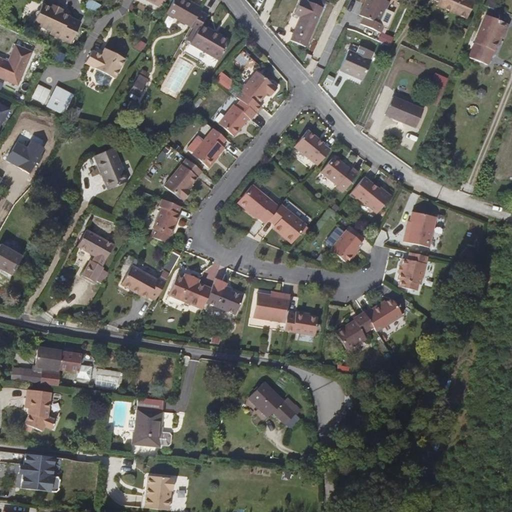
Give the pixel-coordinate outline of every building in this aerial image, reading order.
[(34,22),(41,4),(30,0),(23,18),(34,22)] [(86,8),(97,14),(101,6),(90,0),(86,8)] [(173,0),(166,13),(191,27),(200,12),(201,9),(184,0),(173,0)] [(300,17),(290,40),(306,47),(322,9),(302,0),(299,0),(294,14),(300,17)] [(363,17),(361,24),(381,33),(384,26),(380,24),(389,3),(382,0),(365,0),(358,15),(363,17)] [(432,0),(438,3),(437,6),(466,19),(474,1),(471,0),(432,0)] [(493,10),(496,0),(485,0),(484,6),(493,10)] [(51,8),(42,4),(34,23),(52,31),(51,33),(73,42),(81,20),(61,12),(62,9),(52,5),(51,8)] [(200,12),(191,27),(198,30),(190,44),(218,60),(228,44),(215,36),(216,34),(201,25),(207,16),(200,12)] [(496,48),(500,38),(502,32),(505,33),(508,25),(486,16),(468,58),(487,65),(494,47),(496,48)] [(229,41),(216,34),(215,36),(228,44),(229,41)] [(0,59),(0,78),(18,86),(32,53),(15,46),(8,62),(0,59)] [(125,58),(105,47),(102,54),(93,49),(86,61),(98,68),(113,76),(115,78),(125,58)] [(348,51),(339,71),(361,81),(369,60),(348,51)] [(55,61),(63,64),(66,56),(58,53),(55,61)] [(113,76),(98,68),(95,74),(97,80),(103,84),(109,82),(113,76)] [(214,78),(227,89),(234,81),(221,70),(214,78)] [(240,92),(256,106),(261,99),(260,98),(264,92),(266,94),(270,97),(276,89),(255,73),(240,92)] [(135,81),(129,91),(138,96),(144,86),(135,81)] [(32,97),(45,103),(51,89),(38,83),(32,97)] [(72,96),(56,87),(52,95),(68,104),(72,96)] [(240,102),(255,114),(260,108),(256,106),(240,92),(235,98),(240,102)] [(434,94),(430,103),(436,105),(440,96),(434,94)] [(68,104),(52,95),(47,104),(63,113),(68,104)] [(392,98),(385,115),(415,127),(422,111),(392,98)] [(249,121),(255,114),(240,102),(236,108),(233,106),(217,125),(233,137),(247,120),(249,121)] [(222,146),(227,140),(213,129),(192,157),(210,170),(219,158),(218,157),(224,149),(222,146)] [(320,167),(332,152),(325,147),(319,141),(320,139),(311,132),(297,148),(320,167)] [(94,156),(109,189),(127,181),(114,147),(94,156)] [(343,187),(342,189),(349,195),(365,175),(357,170),(356,171),(339,158),(326,174),(343,187)] [(186,192),(191,187),(201,174),(185,162),(163,189),(179,202),(179,201),(183,204),(190,195),(188,194),(186,192)] [(385,189),(370,177),(355,196),(362,201),(363,200),(383,214),(396,198),(396,194),(390,190),(390,192),(385,189)] [(494,199),(500,180),(496,179),(489,177),(483,195),(494,199)] [(254,213),(262,220),(274,204),(253,188),(240,205),(249,212),(251,209),(255,212),(254,213)] [(182,209),(161,201),(159,209),(160,209),(152,230),(153,231),(170,238),(171,239),(180,217),(179,216),(182,209)] [(283,207),(270,223),(277,228),(284,233),(282,235),(295,245),(309,227),(283,207)] [(420,211),(417,221),(415,232),(412,231),(410,241),(436,247),(444,216),(420,211)] [(82,276),(95,283),(103,269),(101,267),(113,246),(87,231),(77,247),(87,253),(88,251),(96,256),(94,258),(92,262),(91,261),(82,276)] [(153,231),(152,233),(168,240),(170,238),(153,231)] [(336,252),(352,264),(363,250),(368,243),(351,231),(336,252)] [(152,233),(150,238),(167,244),(168,240),(152,233)] [(0,244),(0,269),(5,272),(7,269),(13,272),(22,257),(0,244)] [(467,260),(473,252),(466,246),(460,255),(467,260)] [(363,250),(352,264),(354,266),(365,251),(363,250)] [(427,285),(435,257),(417,253),(416,260),(410,259),(405,280),(407,281),(405,288),(423,292),(424,285),(427,285)] [(150,295),(156,298),(167,278),(161,274),(159,278),(132,263),(121,283),(131,288),(133,287),(149,296),(150,295)] [(169,297),(202,310),(205,303),(210,290),(198,285),(199,281),(185,275),(183,279),(177,277),(169,297)] [(93,285),(95,283),(82,276),(81,277),(93,285)] [(210,290),(205,303),(236,315),(243,297),(230,292),(224,290),(225,287),(226,284),(215,279),(210,290)] [(148,298),(149,296),(133,287),(131,288),(148,298)] [(289,314),(291,296),(283,295),(282,299),(271,296),(257,295),(254,318),(287,323),(289,314)] [(381,325),(385,330),(386,329),(407,313),(409,312),(397,296),(387,303),(385,302),(371,312),(381,325)] [(371,312),(370,311),(360,319),(361,321),(343,334),(357,351),(374,338),(370,333),(381,325),(371,312)] [(287,323),(285,331),(318,336),(321,319),(312,317),(306,316),(307,313),(298,312),(298,315),(289,314),(287,323)] [(81,355),(48,350),(45,368),(78,373),(81,355)] [(19,380),(57,384),(58,374),(20,370),(19,380)] [(284,402),(264,383),(248,399),(267,418),(272,412),(285,425),(296,414),(292,409),(295,405),(288,398),(284,402)] [(28,408),(25,408),(23,419),(27,419),(26,425),(42,432),(44,427),(52,430),(56,419),(48,414),(51,393),(27,390),(26,398),(29,398),(28,408)] [(135,443),(158,446),(158,445),(159,431),(163,400),(138,397),(134,434),(136,434),(135,443)] [(159,431),(158,445),(167,446),(169,444),(170,435),(168,432),(159,431)] [(51,491),(55,455),(25,452),(24,464),(20,464),(19,472),(23,473),(21,488),(51,491)] [(286,470),(297,471),(298,462),(287,460),(286,470)] [(174,478),(148,475),(145,507),(168,510),(171,490),(173,490),(174,478)]
